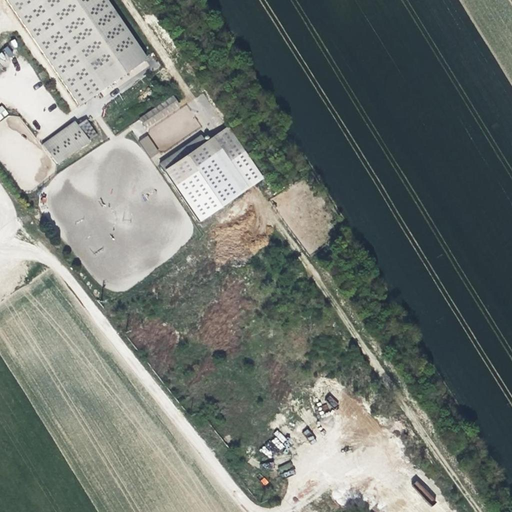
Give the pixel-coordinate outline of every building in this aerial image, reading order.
[(103,0),(6,0),(76,104),(143,60),(103,0)] [(189,101),(206,132),(221,124),(204,93),(189,101)] [(169,106),(165,100),(143,114),(147,121),(169,106)] [(186,104),(145,130),(160,153),(200,127),(186,104)] [(55,131),(37,143),(51,163),(84,140),(75,127),(71,121),(55,131)] [(75,127),(84,140),(93,134),(84,121),(75,127)] [(150,158),(159,152),(147,135),(138,141),(150,158)] [(199,144),(195,137),(154,164),(192,222),(241,189),(207,139),(199,144)] [(334,408),(339,403),(330,395),(325,399),(334,408)] [(281,472),(293,467),(291,462),(279,467),(281,472)]
